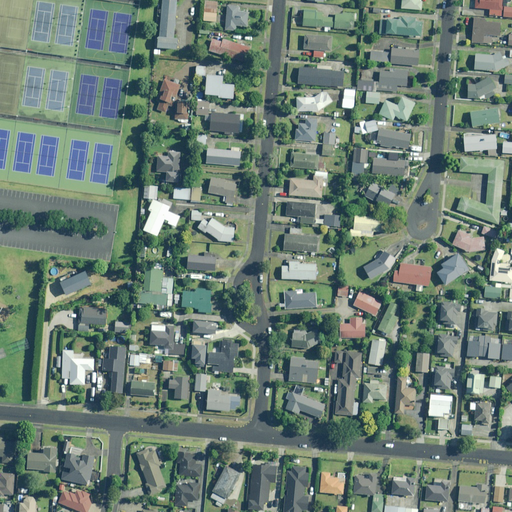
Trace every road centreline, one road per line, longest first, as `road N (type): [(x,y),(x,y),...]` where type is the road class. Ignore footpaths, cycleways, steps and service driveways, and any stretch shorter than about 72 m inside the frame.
road 1 (residential): [(256,265),(278,0)]
road 2 (residential): [(257,433),(511,456)]
road 3 (residential): [(435,169),(449,0)]
road 4 (residential): [(115,421),(257,433)]
